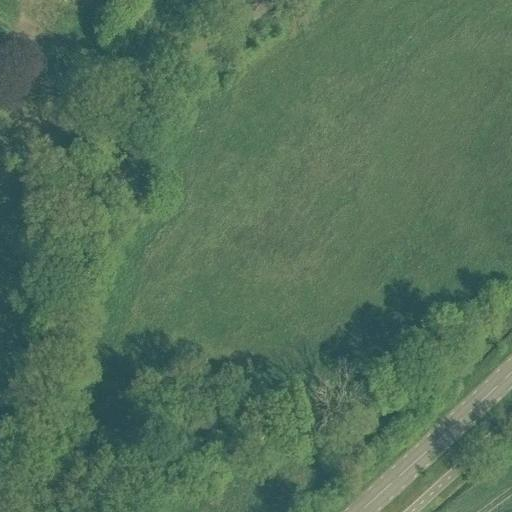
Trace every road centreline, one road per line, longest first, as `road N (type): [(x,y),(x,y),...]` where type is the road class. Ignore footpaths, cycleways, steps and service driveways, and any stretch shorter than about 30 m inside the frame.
road 1 (unclassified): [(0,182),(250,0)]
road 2 (secondary): [(379,511),(511,377)]
